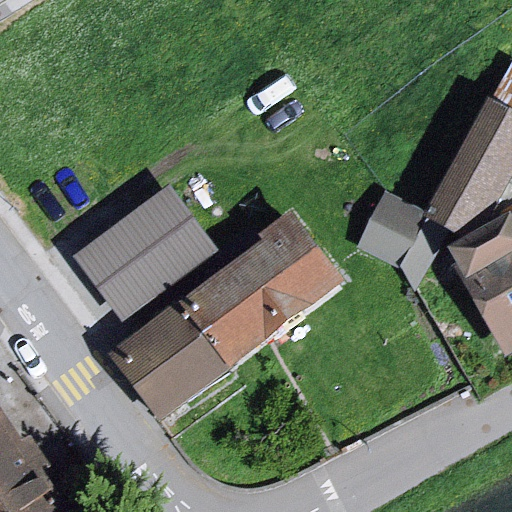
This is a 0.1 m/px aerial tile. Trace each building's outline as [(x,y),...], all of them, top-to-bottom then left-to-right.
[(511,116),(497,106),(436,215),(462,251),(489,247),(511,208),(511,116)] [(178,195),(78,262),(132,338),(232,272),(178,195)] [(365,295),(306,230),(123,362),(174,432),(365,295)] [(511,234),(489,247),(462,251),(511,348),(511,234)] [(0,402),(0,511),(76,511),(66,493),(0,402)]
